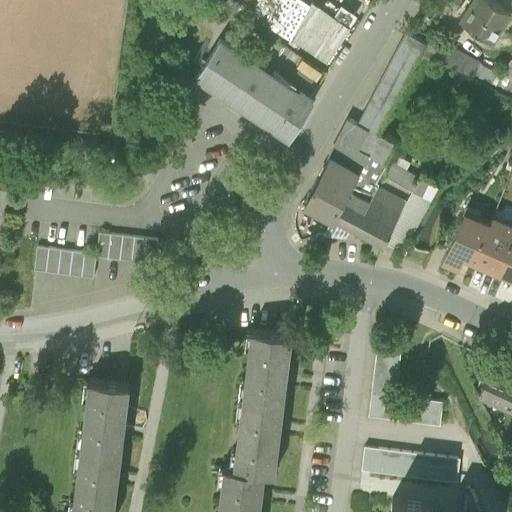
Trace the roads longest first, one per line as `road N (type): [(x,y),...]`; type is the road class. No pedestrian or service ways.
road 1 (unclassified): [(258,277),(259,241),(276,197),(403,0)]
road 2 (residential): [(258,277),(62,325),(0,331)]
road 3 (residential): [(511,333),(424,294),(366,279),(258,277)]
